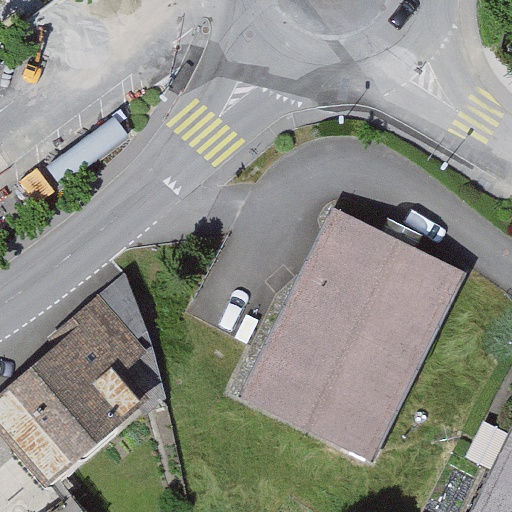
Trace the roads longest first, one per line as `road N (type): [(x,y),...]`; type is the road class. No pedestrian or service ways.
road 1 (tertiary): [(0,306),(185,159),(270,51)]
road 2 (tertiary): [(511,144),(392,52)]
road 3 (tertiary): [(270,51),(331,72),(392,52)]
